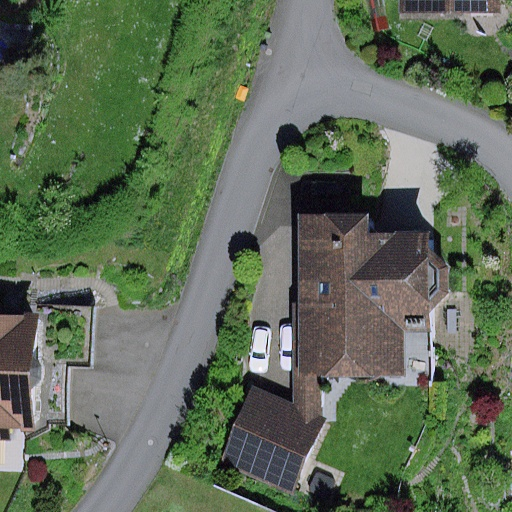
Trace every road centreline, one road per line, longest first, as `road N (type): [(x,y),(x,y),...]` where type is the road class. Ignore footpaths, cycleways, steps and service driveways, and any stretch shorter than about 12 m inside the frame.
road 1 (residential): [(101,511),(138,467),(176,388),(287,58)]
road 2 (residential): [(287,58),(476,135),(511,160)]
